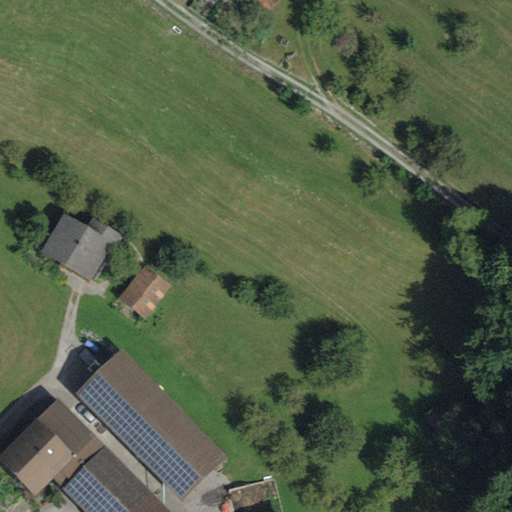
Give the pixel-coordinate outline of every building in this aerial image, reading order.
[(281,0),(254,0),(270,13),(281,0)] [(88,229),(65,215),(41,257),(90,286),(112,248),(115,250),(123,237),(93,220),(88,229)] [(144,266),(118,300),(146,321),(172,287),(144,266)] [(122,350),(76,395),(182,503),(229,457),(122,350)] [(169,511),(59,400),(55,404),(49,399),(0,447),(0,462),(35,497),(54,478),(67,490),(65,493),(84,511),(169,511)]
